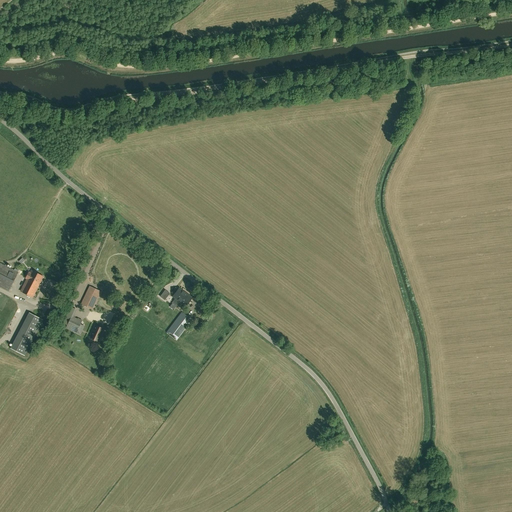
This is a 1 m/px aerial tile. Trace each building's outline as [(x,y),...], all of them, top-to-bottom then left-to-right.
[(18,272),(0,262),(0,286),(9,290),(18,272)] [(27,278),(20,291),(33,297),(39,284),(41,284),(43,281),(42,280),(43,276),(31,270),(30,272),(29,272),(26,278),(27,278)] [(101,291),(90,286),(81,304),(92,310),(101,291)] [(48,287),(41,301),(48,304),(55,291),(48,287)] [(173,296),(179,301),(185,306),(192,297),(179,288),(173,296)] [(3,311),(14,316),(19,303),(8,298),(3,311)] [(103,308),(100,313),(107,317),(110,312),(103,308)] [(167,318),(163,323),(170,328),(168,331),(177,338),(191,320),(182,313),(179,317),(172,311),(167,318)] [(27,317),(40,324),(43,320),(29,313),(27,317)] [(80,324),(82,321),(71,316),(66,328),(80,335),(84,326),(80,324)] [(92,335),(91,338),(99,341),(104,330),(94,325),(90,334),(92,335)]
